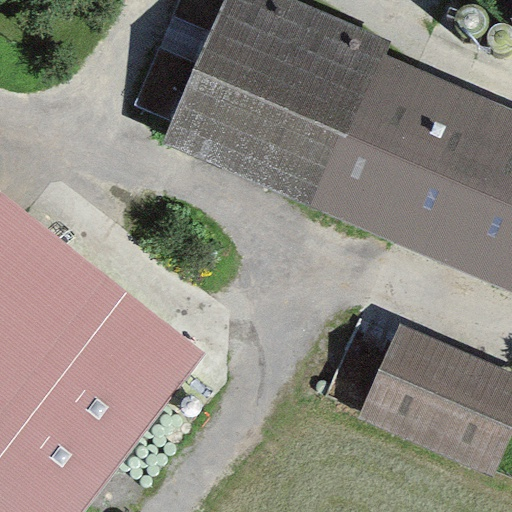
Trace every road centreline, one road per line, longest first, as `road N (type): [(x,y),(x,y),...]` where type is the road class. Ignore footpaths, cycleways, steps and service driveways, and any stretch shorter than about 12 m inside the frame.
road 1 (track): [(511,317),(26,112)]
road 2 (track): [(181,511),(270,392),(340,247)]
road 3 (track): [(172,0),(115,92),(59,113),(26,112)]
road 4 (track): [(511,70),(357,0)]
